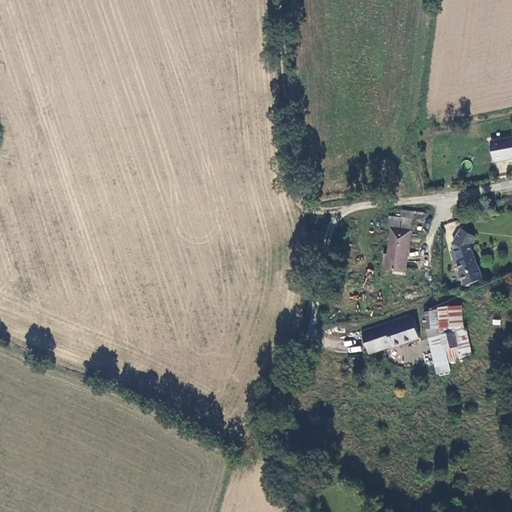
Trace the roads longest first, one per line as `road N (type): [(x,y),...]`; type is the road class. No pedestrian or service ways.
road 1 (track): [(284,0),(307,211),(337,210)]
road 2 (residential): [(511,187),(337,210)]
